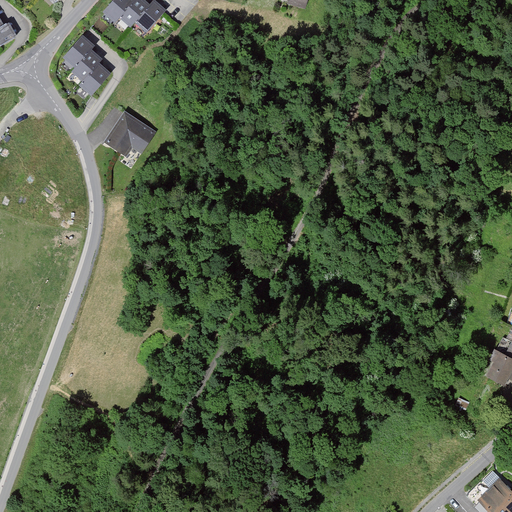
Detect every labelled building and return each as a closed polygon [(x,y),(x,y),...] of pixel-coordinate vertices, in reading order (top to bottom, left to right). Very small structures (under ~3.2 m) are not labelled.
[(135,6),(127,0),(122,0),(104,20),(113,29),(119,23),(130,34),(135,28),(144,37),(164,15),(155,6),(151,10),(140,0),(135,6)] [(0,47),(17,38),(10,27),(4,31),(0,23),(0,47)] [(93,50),(84,42),(66,63),(76,72),(72,77),(83,87),(79,91),(89,99),(109,77),(98,67),(102,63),(90,53),(93,50)] [(127,119),(111,145),(126,154),(132,145),(141,151),(152,134),(127,119)] [(511,344),(507,342),(500,356),(497,355),(484,380),(505,392),(510,383),(511,383),(511,344)] [(511,511),(511,495),(501,486),(484,504),(492,511),(511,511)]
